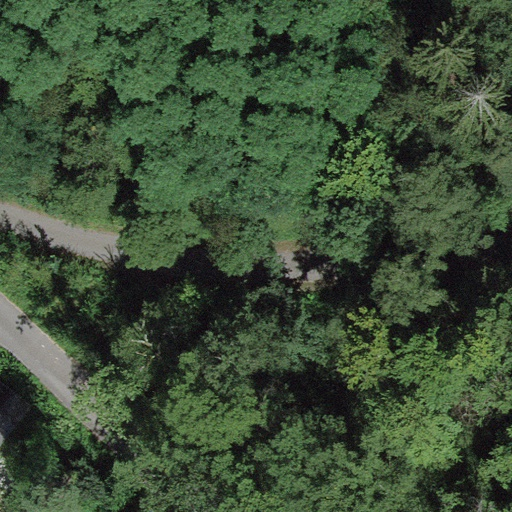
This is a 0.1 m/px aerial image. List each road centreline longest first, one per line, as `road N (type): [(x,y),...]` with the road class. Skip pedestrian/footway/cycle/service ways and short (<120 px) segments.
road 1 (unclassified): [(511,243),(401,262),(182,259),(0,213)]
road 2 (unclassified): [(202,511),(0,325)]
